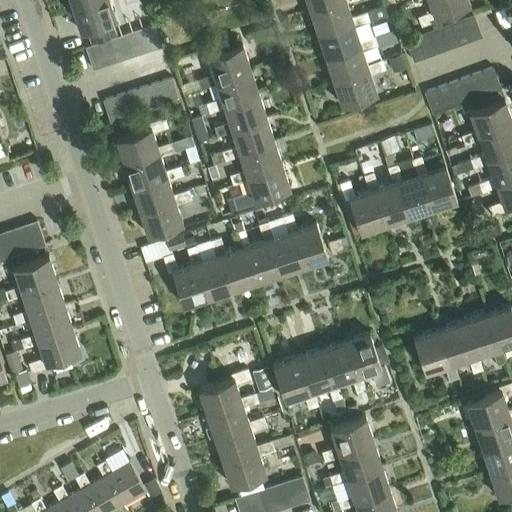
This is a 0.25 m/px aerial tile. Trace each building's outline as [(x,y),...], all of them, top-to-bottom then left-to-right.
[(89,0),(70,7),(78,31),(88,27),(93,42),(94,42),(105,38),(112,36),(107,21),(111,20),(105,0),(89,0)] [(351,19),(350,14),(345,0),(329,0),(306,7),(314,31),(351,19)] [(467,4),(465,0),(425,0),(429,10),(415,15),(419,24),(435,18),(434,16),(467,4)] [(359,43),(358,39),(353,24),(366,20),(362,10),(350,14),(351,19),(314,31),(322,55),(359,43)] [(470,14),(459,18),(467,40),(478,36),(470,14)] [(456,44),(467,40),(459,18),(448,22),(456,44)] [(445,49),(456,44),(448,22),(436,26),(445,49)] [(152,23),(140,26),(147,49),(159,45),(152,23)] [(128,30),(136,53),(147,49),(140,26),(128,30)] [(433,53),(445,49),(436,26),(425,30),(433,53)] [(397,27),(377,30),(381,49),(400,45),(397,27)] [(117,34),(124,57),(136,53),(128,30),(117,34)] [(422,57),(433,53),(425,30),(414,34),(422,57)] [(105,38),(113,61),(124,57),(117,34),(112,36),(105,38)] [(367,67),(365,63),(361,48),(374,44),(371,34),(358,39),(359,43),(322,55),(330,79),(367,67)] [(411,61),(422,57),(414,34),(402,39),(411,61)] [(94,42),(101,65),(113,61),(105,38),(94,42)] [(82,46),(90,68),(101,65),(94,42),(93,42),(82,46)] [(210,79),(246,67),(238,42),(202,54),(209,73),(195,78),(198,87),(211,82),(210,79)] [(401,54),(388,58),(392,71),(405,67),(401,54)] [(367,67),(330,79),(338,103),(375,91),(369,73),(382,69),(378,58),(365,63),(367,67)] [(489,66),(478,70),(486,93),(498,89),(489,66)] [(216,97),(203,101),(197,103),(200,112),(219,106),(218,103),(254,91),(246,67),(210,79),(211,82),(216,97)] [(478,70),(467,74),(475,97),(486,93),(478,70)] [(456,78),(464,101),(475,97),(467,74),(456,78)] [(157,80),(165,103),(176,99),(169,76),(157,80)] [(452,105),(464,101),(456,78),(444,82),(452,105)] [(146,84),(153,106),(165,103),(157,80),(146,84)] [(444,82),(433,87),(441,109),(452,105),(444,82)] [(134,87),(142,110),(153,106),(146,84),(134,87)] [(123,91),(130,114),(142,110),(134,87),(123,91)] [(441,109),(433,87),(422,91),(430,113),(441,109)] [(111,95),(119,118),(130,114),(123,91),(111,95)] [(213,135),(227,130),(226,126),(262,114),(254,91),(218,103),(219,106),(224,121),(210,125),(213,135)] [(100,99),(107,121),(119,118),(111,95),(100,99)] [(462,143),(476,138),(475,135),(510,122),(501,98),(467,111),(473,128),(458,134),(462,143)] [(222,159),(229,156),(235,154),(234,150),(270,138),(262,114),(226,126),(227,130),(232,144),(218,149),(222,159)] [(113,136),(121,161),(155,149),(153,145),(149,132),(165,126),(161,116),(144,122),(145,126),(113,136)] [(413,128),(416,139),(434,133),(430,122),(413,128)] [(484,158),(511,148),(511,127),(510,122),(475,135),(476,138),(482,153),(467,158),(470,167),(485,162),(484,158)] [(188,134),(179,137),(181,142),(187,145),(191,144),(188,134)] [(230,183),(243,178),(241,174),(278,162),(270,138),(234,150),(235,154),(240,169),(226,173),(230,183)] [(121,161),(129,185),(163,174),(162,170),(157,155),(172,150),(169,140),(153,145),(155,149),(121,161)] [(511,175),(511,148),(484,158),(485,162),(490,176),(476,181),(479,191),(494,185),(493,182),(511,175)] [(408,157),(408,158),(413,172),(418,171),(430,206),(454,197),(443,162),(422,169),(417,154),(408,157)] [(384,165),(394,162),(391,155),(382,158),(384,165)] [(406,214),(430,206),(418,171),(413,172),(408,158),(394,163),(393,162),(384,166),(389,180),(394,178),(406,214)] [(367,160),(358,163),(362,173),(370,171),(371,170),(367,160)] [(218,173),(215,162),(207,165),(211,175),(218,173)] [(286,187),(278,162),(241,174),(243,178),(247,193),(234,197),(237,207),(254,201),(253,198),(286,187)] [(163,174),(129,185),(137,209),(171,198),(170,194),(165,179),(180,174),(177,165),(162,170),(163,174)] [(360,174),(365,188),(370,186),(382,222),(406,214),(394,178),(389,180),(374,185),(370,171),(362,173),(360,174)] [(503,205),(511,201),(511,175),(493,182),(494,185),(499,200),(484,205),(487,214),(504,208),(503,205)] [(358,230),(382,222),(370,186),(365,188),(351,193),(346,179),(338,181),(343,198),(347,196),(358,230)] [(173,204),(189,198),(185,189),(170,194),(171,198),(137,209),(145,233),(179,222),(173,204)] [(288,228),(300,265),(325,257),(313,220),(294,226),(289,212),(280,215),(284,229),(288,228)] [(24,222),(33,247),(44,243),(36,218),(24,222)] [(239,220),(231,223),(233,230),(241,227),(239,220)] [(255,223),(259,237),(264,236),(276,273),(300,265),(288,228),(284,229),(270,234),(265,220),(255,223)] [(24,222),(13,226),(21,251),(33,247),(24,222)] [(13,226),(2,230),(10,254),(18,252),(21,251),(13,226)] [(231,231),(236,245),(240,243),(252,281),(276,273),(264,236),(259,237),(246,242),(241,228),(231,231)] [(2,230),(0,230),(0,257),(10,254),(2,230)] [(179,232),(183,246),(196,241),(194,235),(184,238),(182,231),(179,232)] [(339,235),(326,239),(330,253),(343,249),(339,235)] [(207,239),(212,253),(216,251),(228,289),(252,281),(240,243),(236,245),(221,250),(217,236),(207,239)] [(183,247),(188,260),(192,259),(204,296),(228,289),(216,251),(212,253),(198,257),(194,243),(183,247)] [(18,252),(10,254),(14,264),(21,261),(18,252)] [(180,304),(204,296),(192,259),(188,260),(174,265),(170,252),(159,255),(164,271),(168,270),(180,304)] [(56,277),(48,253),(21,261),(14,264),(13,264),(19,284),(3,289),(6,299),(22,293),(21,289),(56,277)] [(28,313),(63,301),(56,277),(21,289),(22,293),(27,308),(11,313),(14,323),(30,318),(28,313)] [(71,326),(63,301),(28,313),(30,318),(34,332),(19,337),(22,346),(38,341),(37,337),(71,326)] [(495,347),(498,346),(511,341),(511,317),(507,304),(483,312),(495,347)] [(483,312),(460,320),(471,355),(475,354),(490,349),(495,364),(503,361),(498,346),(495,347),(483,312)] [(460,320),(436,328),(448,363),(451,362),(466,358),(470,372),(480,368),(475,354),(471,355),(460,320)] [(79,350),(71,326),(37,337),(38,341),(43,355),(27,360),(30,370),(47,364),(46,361),(48,360),(68,354),(79,350)] [(456,377),(451,362),(448,363),(436,328),(412,336),(424,372),(442,365),(447,379),(456,377)] [(354,375),(359,374),(374,369),(378,382),(387,379),(382,363),(378,364),(373,347),(367,330),(342,339),(354,375)] [(342,339),(318,347),(330,383),(335,382),(349,377),(354,390),(355,390),(364,387),(359,374),(354,375),(342,339)] [(383,343),(373,347),(378,364),(382,363),(388,361),(383,343)] [(318,347),(294,354),(307,391),(312,389),(326,385),(330,398),(339,395),(335,382),(330,383),(318,347)] [(16,348),(5,352),(11,372),(22,369),(16,348)] [(68,354),(48,360),(53,373),(72,366),(68,354)] [(316,403),(312,389),(307,391),(294,354),(270,362),(282,399),(302,392),(307,406),(316,403)] [(252,370),(258,389),(271,385),(264,365),(252,370)] [(196,386),(204,411),(240,400),(238,396),(233,381),(248,376),(245,367),(228,372),(229,375),(196,386)] [(507,413),(506,408),(501,394),(511,390),(511,380),(497,385),(497,390),(464,400),(465,403),(462,406),(465,415),(469,416),(472,425),(507,413)] [(266,387),(253,392),(256,400),(269,396),(266,387)] [(364,387),(355,390),(358,399),(358,400),(359,400),(360,401),(361,401),(362,401),(363,401),(364,401),(365,400),(365,399),(366,399),(366,398),(366,397),(366,396),(364,387)] [(241,405),(256,400),(253,392),(253,391),(238,396),(240,400),(204,411),(212,435),(247,423),(246,419),(241,405)] [(341,396),(333,398),(337,409),(345,406),(341,396)] [(358,410),(355,402),(346,406),(349,413),(358,410)] [(511,405),(506,408),(507,413),(472,425),(480,449),(511,438),(511,428),(508,418),(511,417),(511,405)] [(335,449),(371,438),(363,413),(327,425),(334,445),(320,449),(323,459),(337,454),(335,449)] [(261,414),(246,419),(247,423),(212,435),(220,459),(255,448),(254,444),(249,428),(264,423),(261,414)] [(257,453),(272,448),(292,441),(289,432),(254,444),(255,448),(220,459),(228,484),(263,472),(257,453)] [(330,483),(345,478),(343,473),(379,461),(371,438),(335,449),(337,454),(342,469),(327,473),(330,483)] [(511,438),(480,449),(488,473),(511,464),(511,438)] [(315,450),(303,454),(306,464),(318,460),(315,450)] [(124,503),(146,490),(142,483),(129,460),(111,470),(105,460),(96,464),(102,475),(107,473),(124,503)] [(89,483),(83,472),(78,475),(70,461),(59,466),(67,481),(74,477),(80,488),(85,485),(100,511),(108,511),(124,503),(107,473),(102,475),(89,483)] [(338,507),(353,502),(351,497),(387,485),(379,461),(343,473),(345,478),(349,492),(335,497),(336,499),(338,507)] [(511,464),(488,473),(497,497),(511,492),(511,464)] [(288,477),(296,501),(308,498),(300,473),(288,477)] [(160,490),(153,477),(142,483),(146,490),(149,496),(160,490)] [(288,477),(277,481),(285,505),(296,501),(288,477)] [(277,481),(266,484),(274,509),(285,505),(277,481)] [(266,484),(255,488),(262,511),(264,511),(274,509),(266,484)] [(100,511),(85,485),(80,488),(67,496),(61,485),(52,490),(58,501),(63,498),(70,511),(100,511)] [(385,511),(395,509),(387,485),(351,497),(353,502),(355,511),(385,511)] [(262,511),(255,488),(243,492),(250,511),(262,511)] [(0,495),(6,506),(14,502),(15,502),(8,491),(0,495)] [(237,511),(250,511),(243,492),(232,496),(237,511)] [(70,511),(63,498),(58,501),(45,508),(39,497),(30,502),(35,511),(37,511),(41,511),(70,511)] [(336,499),(329,501),(332,509),(338,507),(336,499)] [(5,507),(7,511),(13,511),(17,510),(18,509),(14,502),(6,506),(5,507)]
